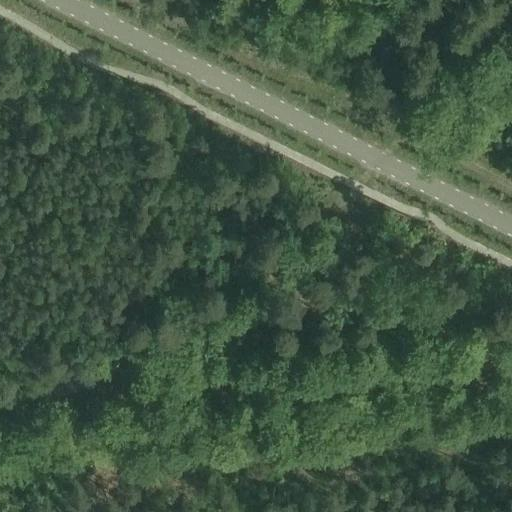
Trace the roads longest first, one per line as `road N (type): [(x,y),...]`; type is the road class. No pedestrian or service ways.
road 1 (unknown): [(0,408),(73,388),(234,286),(349,186),(370,154),(403,138),(434,140),(511,176)]
road 2 (tertiary): [(511,224),(63,0)]
